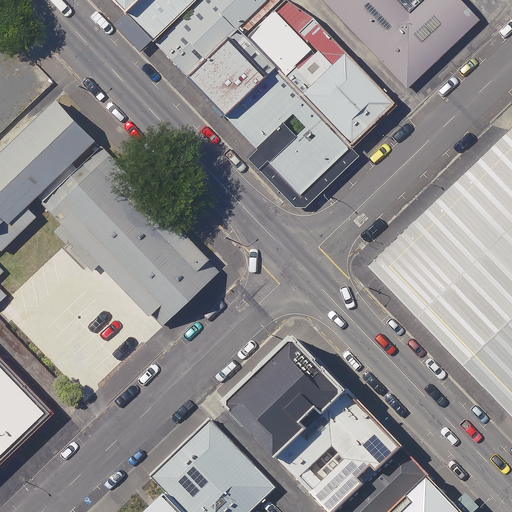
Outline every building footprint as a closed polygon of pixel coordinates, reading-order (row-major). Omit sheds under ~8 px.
[(114,0),(132,19),(151,0),(114,0)] [(151,0),(132,19),(157,45),(204,0),(151,0)] [(264,0),(204,0),(157,45),(192,79),(238,35),(267,2),(264,0)] [(238,35),(351,149),(393,107),(310,18),(283,0),(270,0),(267,2),(238,35)] [(320,0),(408,93),(482,22),(458,0),(320,0)] [(238,35),(192,79),(301,198),(351,149),(238,35)] [(0,91),(0,131),(34,100),(14,78),(0,91)] [(0,217),(72,150),(39,114),(0,150),(0,217)] [(511,125),(347,279),(511,454),(511,125)] [(200,290),(76,158),(26,205),(150,337),(200,290)] [(89,341),(36,284),(0,317),(0,329),(47,380),(89,341)] [(344,390),(295,338),(221,407),(270,459),(344,390)] [(328,511),(329,511),(401,447),(345,391),(277,459),(328,511)] [(0,452),(27,427),(0,398),(0,452)] [(276,488),(211,421),(148,473),(185,511),(249,511),(258,503),(276,488)] [(387,511),(426,476),(401,447),(329,511),(387,511)] [(461,511),(426,476),(387,511),(461,511)] [(177,511),(168,502),(158,511),(177,511)]
